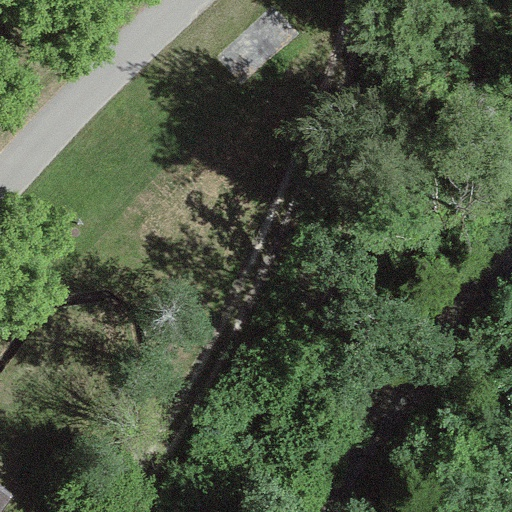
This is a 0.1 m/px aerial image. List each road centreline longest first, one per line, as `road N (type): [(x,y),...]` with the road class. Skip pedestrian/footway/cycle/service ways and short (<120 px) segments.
road 1 (track): [(117,511),(207,376),(352,46),(364,0)]
road 2 (unclassified): [(187,0),(0,188)]
